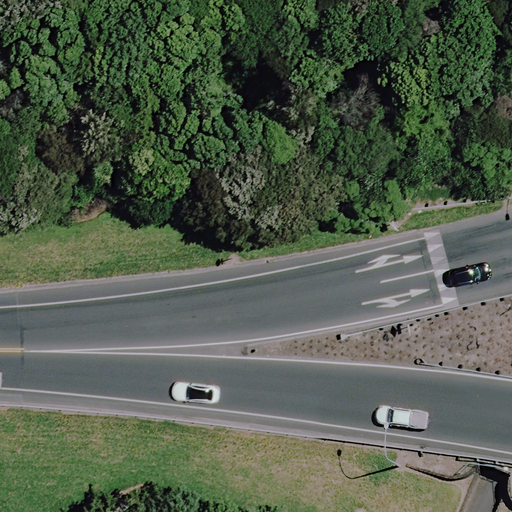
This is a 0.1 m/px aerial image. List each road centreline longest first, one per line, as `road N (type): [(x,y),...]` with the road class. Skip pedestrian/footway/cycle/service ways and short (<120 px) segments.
road 1 (primary): [(0,341),(511,250)]
road 2 (primary): [(511,410),(0,355)]
